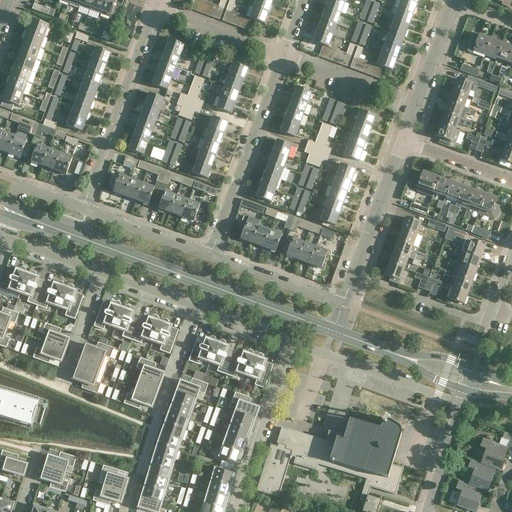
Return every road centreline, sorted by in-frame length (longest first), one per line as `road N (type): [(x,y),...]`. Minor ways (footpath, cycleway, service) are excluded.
road 1 (tertiary): [(332,331),(22,216)]
road 2 (residential): [(127,511),(197,307)]
road 3 (residential): [(81,208),(156,11)]
road 4 (residential): [(210,255),(283,61)]
road 5 (residential): [(233,511),(293,342)]
road 6 (residential): [(461,403),(293,342)]
road 7 (residential): [(342,304),(403,141)]
road 8 (residential): [(403,141),(453,5)]
road 9 (residential): [(342,304),(210,255)]
road 10 (residential): [(210,255),(81,208)]
road 11 (residential): [(283,61),(156,11)]
